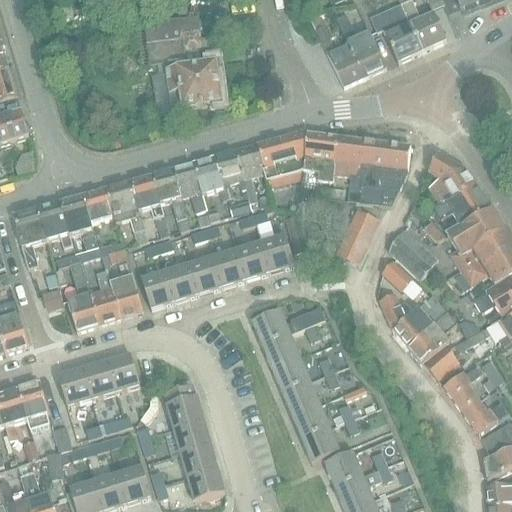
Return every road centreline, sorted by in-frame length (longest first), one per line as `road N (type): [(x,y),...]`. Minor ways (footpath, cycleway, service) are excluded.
road 1 (residential): [(431,95),(431,144),(364,285),(366,304),(375,329),(453,423),(474,476),(476,511)]
road 2 (residential): [(67,185),(318,114)]
road 3 (residential): [(250,511),(210,375),(194,354),(171,343)]
road 4 (residential): [(67,185),(14,0)]
road 5 (residential): [(45,368),(0,216)]
road 6 (residential): [(297,284),(185,320),(171,343)]
road 7 (residential): [(431,95),(511,214)]
road 8 (residential): [(171,343),(139,337),(45,368)]
road 9 (residential): [(318,114),(287,67),(268,0)]
